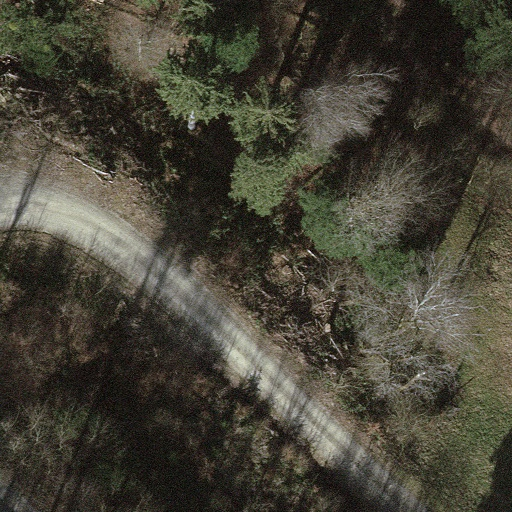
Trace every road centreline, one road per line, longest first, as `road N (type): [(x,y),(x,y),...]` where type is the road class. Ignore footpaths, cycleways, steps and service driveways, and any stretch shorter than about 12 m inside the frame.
road 1 (track): [(0,187),(37,186),(120,227),(409,511)]
road 2 (track): [(511,124),(404,45),(397,0)]
